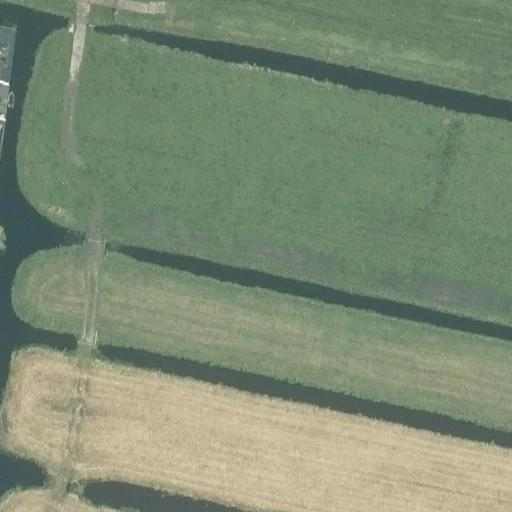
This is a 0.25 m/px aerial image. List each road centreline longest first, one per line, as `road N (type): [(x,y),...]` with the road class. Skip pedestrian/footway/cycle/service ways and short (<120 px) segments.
road 1 (track): [(54,511),(88,324),(94,242),(68,142),(83,0)]
road 2 (track): [(500,77),(93,0)]
